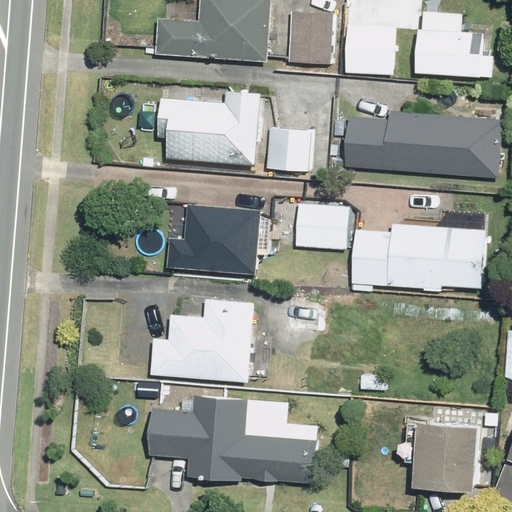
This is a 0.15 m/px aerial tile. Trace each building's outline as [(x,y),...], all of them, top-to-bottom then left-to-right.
[(157,59),(270,61),(271,0),(204,0),(204,22),(158,20),(157,59)] [(290,16),(288,66),(332,68),(334,17),(290,16)] [(403,22),(350,21),(349,80),(402,81),(403,22)] [(420,27),(417,74),(497,79),(500,32),(420,27)] [(170,98),(168,162),(256,165),(258,101),(170,98)] [(352,119),(350,176),(503,180),(504,123),(352,119)] [(320,134),(271,133),(271,171),(320,171),(320,134)] [(355,204),(297,202),(295,253),(354,255),(355,204)] [(260,259),(262,212),(183,208),(182,232),(171,232),(169,272),(252,276),(253,258),(260,259)] [(487,290),(489,213),(461,213),(461,230),(356,228),(355,288),(487,290)] [(337,295),(286,293),(284,336),(335,338),(337,295)] [(173,313),(172,339),(155,338),(154,378),(255,382),(257,300),(208,298),(208,314),(173,313)] [(389,374),(360,373),(359,389),(389,390),(389,374)] [(245,434),(246,410),(247,399),(195,398),(194,408),(151,407),(150,455),(187,457),(187,479),(243,480),(244,477),(255,478),(255,481),(279,482),(279,479),(317,480),(318,459),(318,436),(245,434)] [(487,422),(421,422),(421,489),(486,489),(487,422)] [(511,466),(499,496),(511,501),(511,466)]
